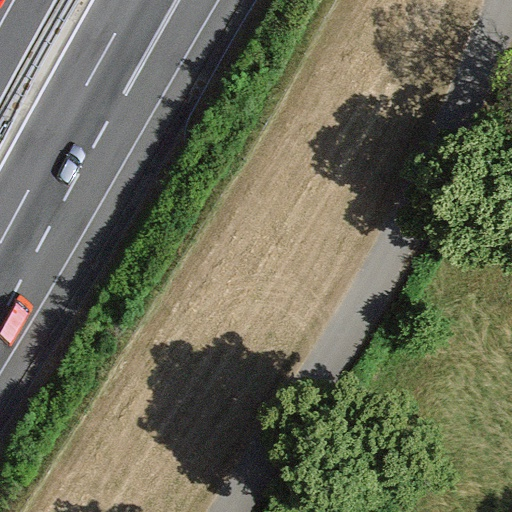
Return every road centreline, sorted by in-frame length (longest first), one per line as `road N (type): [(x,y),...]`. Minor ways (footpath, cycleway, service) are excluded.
road 1 (motorway): [(0,249),(82,96)]
road 2 (motorway): [(82,96),(161,0)]
